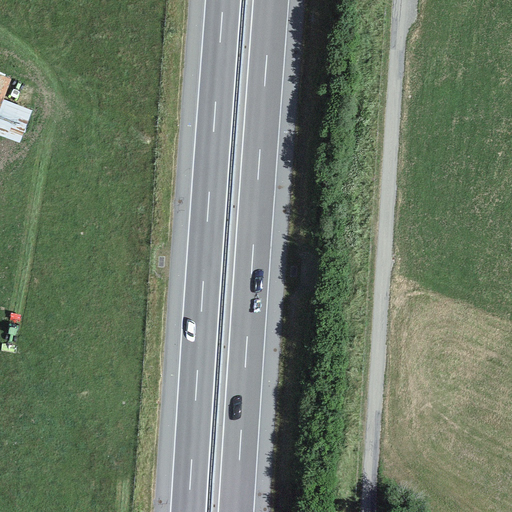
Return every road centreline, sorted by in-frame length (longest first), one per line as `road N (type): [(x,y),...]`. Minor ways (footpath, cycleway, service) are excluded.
road 1 (motorway): [(222,0),(187,511)]
road 2 (motorway): [(237,511),(271,0)]
road 3 (track): [(400,0),(370,511)]
